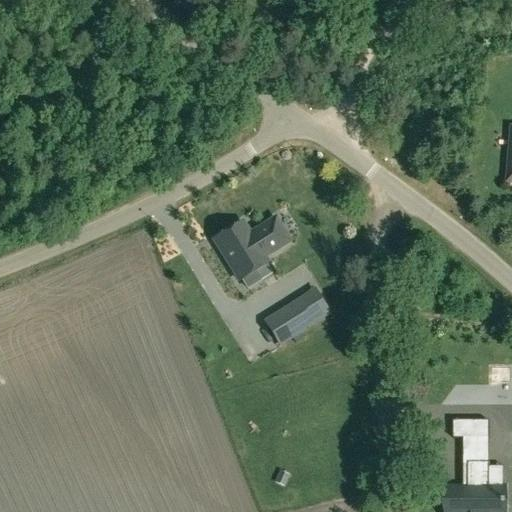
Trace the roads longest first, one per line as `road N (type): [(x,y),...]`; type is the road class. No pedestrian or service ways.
road 1 (unclassified): [(0,264),(123,218),(301,121)]
road 2 (track): [(393,511),(373,234),(390,185)]
road 3 (unclassified): [(511,285),(326,137)]
road 4 (unclassified): [(301,121),(140,0)]
road 5 (track): [(368,0),(352,96),(326,137)]
